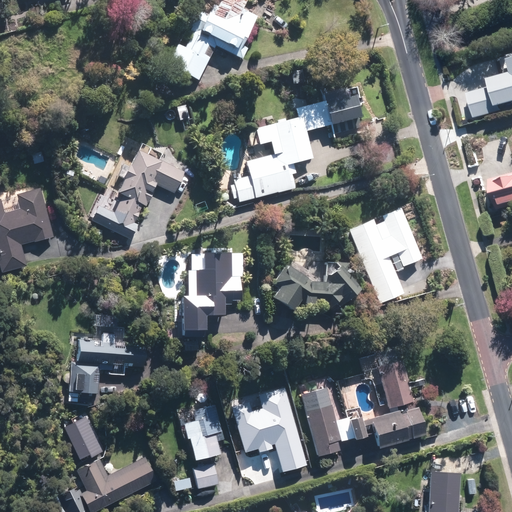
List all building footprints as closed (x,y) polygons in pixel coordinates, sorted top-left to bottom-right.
[(183,48),(178,45),(168,67),(198,81),(208,60),(215,46),(242,60),(247,50),(241,47),(256,18),(240,10),(245,0),(219,0),(211,16),(208,14),(204,22),(197,19),(183,48)] [(511,57),(510,59),(511,64),(511,74),(491,81),(500,108),(511,104),(511,57)] [(354,97),(325,103),(329,125),(358,119),(354,97)] [(312,159),(301,117),(284,121),(283,119),(276,121),(277,123),(254,129),(258,146),(270,143),(273,154),(245,161),(249,177),(232,181),(232,184),(229,185),(232,200),(236,199),(238,204),(294,188),(291,175),(295,174),(292,164),(312,159)] [(146,208),(157,185),(175,194),(184,175),(164,165),(137,152),(117,194),(121,196),(111,216),(132,226),(142,206),(146,208)] [(511,205),(511,174),(491,181),(500,209),(511,205)] [(41,188),(17,194),(21,209),(5,213),(2,198),(0,198),(0,274),(26,268),(21,244),(53,236),(41,188)] [(184,316),(183,336),(204,337),(205,316),(224,317),(224,304),(231,304),(232,300),(239,300),(240,276),(232,276),(232,265),(237,265),(238,252),(190,249),(189,264),(202,264),(202,268),(196,268),(195,299),(182,298),(181,316),(184,316)] [(318,279),(289,258),(272,284),(277,288),(270,298),(293,312),(302,298),(302,307),(342,309),(342,303),(346,300),(349,302),(361,290),(351,281),(352,263),(341,263),(341,259),(325,259),(324,283),(315,283),(318,279)] [(115,329),(115,315),(93,314),(93,328),(115,329)] [(102,332),(102,342),(77,341),(76,363),(69,363),(68,397),(79,397),(79,394),(98,394),(99,371),(108,372),(108,375),(124,376),(125,365),(145,366),(146,344),(113,342),(114,333),(102,332)] [(401,359),(376,366),(387,406),(412,400),(401,359)] [(329,390),(301,396),(316,456),(339,451),(337,441),(370,433),(373,447),(443,430),(437,404),(399,412),(399,410),(361,419),(359,414),(336,419),(329,390)] [(194,459),(218,451),(215,440),(224,438),(214,402),(191,408),(194,419),(181,423),(186,439),(188,438),(194,459)] [(59,498),(65,511),(81,511),(157,476),(147,456),(106,476),(98,458),(77,468),(85,486),(59,498)] [(211,461),(192,465),(197,488),(216,484),(211,461)] [(455,511),(457,473),(428,472),(426,511),(455,511)] [(189,477),(172,480),(174,491),(191,488),(189,477)]
